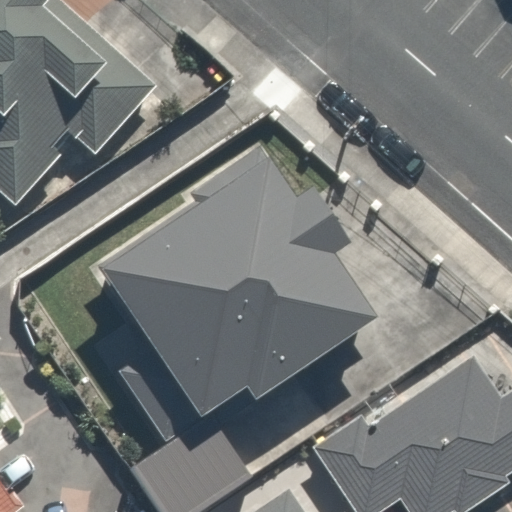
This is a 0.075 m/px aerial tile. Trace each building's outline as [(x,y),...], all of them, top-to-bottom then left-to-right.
[(141,93),(26,0),(0,0),(0,193),(9,200),(53,146),(80,168),(141,93)] [(244,139),(74,254),(177,406),(220,376),(233,395),(359,309),(244,139)] [(211,423),(201,409),(118,465),(150,511),(173,511),(318,413),(288,370),(211,423)] [(0,511),(24,511),(0,480),(0,511)] [(298,511),(287,493),(256,511),(298,511)]
